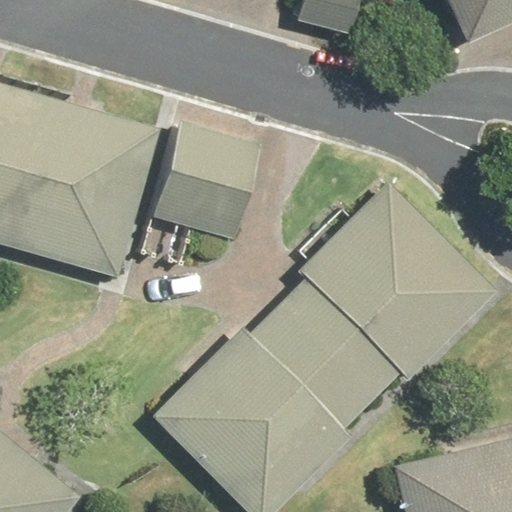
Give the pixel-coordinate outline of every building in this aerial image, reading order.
[(511,0),(408,0),(437,63),(511,28),(511,0)] [(0,93),(0,253),(107,283),(149,134),(0,93)] [(165,127),(138,224),(223,247),(250,151),(165,127)] [(375,192),(138,424),(224,511),(268,511),(483,302),(375,192)] [(0,441),(0,511),(66,511),(74,503),(0,441)] [(511,511),(511,441),(381,469),(389,511),(511,511)]
